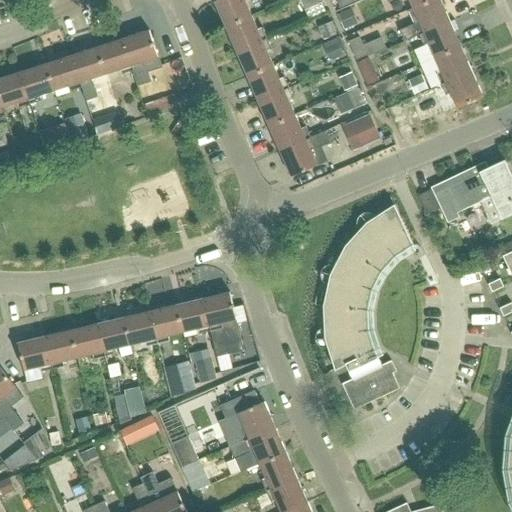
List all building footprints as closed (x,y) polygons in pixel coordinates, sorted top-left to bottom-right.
[(226,27),(252,15),(246,2),(250,0),(218,0),(215,1),(226,27)] [(300,0),(305,10),(323,2),(322,0),(300,0)] [(410,0),(414,8),(432,0),(386,0),(388,3),(394,0),(410,0)] [(441,0),(432,0),(414,8),(408,11),(414,25),(399,32),(404,42),(420,35),(451,22),(441,0)] [(237,52),(267,38),(263,27),(258,29),(252,15),(226,27),(237,52)] [(436,58),(462,46),(451,22),(420,35),(425,46),(430,44),(436,58)] [(123,39),(133,70),(133,71),(137,85),(150,81),(147,71),(161,67),(161,66),(160,62),(154,45),(155,45),(154,42),(153,42),(150,30),(123,39)] [(248,76),(274,65),(268,51),(272,49),(267,38),(237,52),(248,76)] [(122,74),(133,71),(133,70),(123,39),(97,47),(106,74),(120,69),(122,74)] [(442,85),(472,71),(462,46),(436,58),(442,71),(437,73),(442,85)] [(92,78),(106,74),(97,47),(71,55),(82,87),(93,83),(92,78)] [(70,91),(82,87),(71,55),(46,64),(55,91),(69,86),(70,91)] [(40,95),(55,91),(46,64),(20,72),(30,104),(42,100),(40,95)] [(258,101),(289,88),(284,77),(280,79),(274,65),(248,76),(258,101)] [(484,97),(472,71),(442,85),(447,96),(451,94),(458,108),(469,103),(470,103),(472,102),(484,97)] [(19,108),(30,104),(20,72),(0,78),(0,97),(3,107),(17,103),(19,108)] [(423,74),(409,81),(415,95),(429,89),(423,74)] [(269,126),(295,115),(289,101),(294,99),(289,88),(258,101),(269,126)] [(400,104),(388,109),(393,120),(401,117),(402,109),(400,104)] [(280,151),(311,137),(306,126),(301,128),(295,115),(269,126),(280,151)] [(359,147),(379,138),(370,118),(350,126),(359,147)] [(280,151),(291,176),(303,171),(303,172),(306,170),(327,161),(321,146),(330,142),(326,131),(311,137),(280,151)] [(511,214),(511,173),(505,160),(488,168),(485,162),(431,187),(448,223),(460,217),(457,212),(481,202),(491,224),(502,219),(511,214)] [(428,215),(440,209),(431,190),(418,196),(428,215)] [(382,365),(374,350),(368,330),(367,310),(372,289),(381,271),(395,256),(413,244),(395,204),(394,205),(367,222),(345,246),(331,274),(324,306),(325,338),(335,369),(336,370),(347,365),(353,379),(342,384),(354,409),(400,388),(393,373),(397,371),(392,361),(382,365)] [(511,275),(511,251),(503,256),(511,275)] [(492,292),(504,286),(500,278),(489,284),(492,292)] [(230,292),(203,298),(211,331),(217,355),(229,353),(227,344),(242,340),(237,321),(234,307),(234,304),(233,304),(230,292)] [(199,334),(211,331),(203,298),(177,304),(183,332),(198,329),(199,334)] [(504,316),(511,312),(511,303),(500,308),(504,316)] [(169,335),(183,332),(177,304),(150,311),(158,343),(170,340),(169,335)] [(234,307),(237,321),(247,319),(243,304),(234,307)] [(146,346),(158,343),(150,311),(124,317),(131,345),(145,341),(146,346)] [(116,348),(131,345),(124,317),(98,323),(106,356),(117,353),(116,348)] [(94,359),(106,356),(98,323),(71,330),(78,357),(93,354),(94,359)] [(64,361),(78,357),(71,330),(45,336),(53,368),(65,366),(64,361)] [(41,371),(53,368),(45,336),(18,342),(21,355),(21,358),(22,357),(25,370),(40,366),(41,371)] [(211,347),(191,352),(193,361),(197,360),(213,356),(211,347)] [(213,356),(197,360),(203,383),(219,378),(213,356)] [(0,406),(7,401),(4,397),(16,388),(8,377),(9,377),(7,375),(0,366),(0,406)] [(192,370),(168,376),(172,395),(197,389),(192,370)] [(142,387),(126,391),(132,417),(147,412),(142,387)] [(125,394),(114,396),(119,419),(130,416),(125,394)] [(245,440),(275,427),(264,401),(252,406),(250,407),(250,408),(244,395),(221,405),(227,419),(239,414),(244,427),(240,429),(245,440)] [(79,434),(92,431),(89,417),(76,420),(79,434)] [(260,463),(286,452),(275,427),(245,440),(230,446),(234,458),(249,451),(250,452),(254,449),(260,463)] [(43,430),(24,444),(36,460),(54,451),(43,430)] [(190,436),(171,444),(182,468),(200,459),(190,436)] [(134,451),(142,463),(153,456),(145,444),(134,451)] [(266,490),(297,477),(286,452),(260,463),(266,477),(261,479),(266,490)] [(143,483),(144,483),(150,497),(156,511),(187,511),(184,504),(183,502),(172,479),(159,485),(153,472),(141,477),(143,483)] [(281,511),(284,511),(308,502),(297,477),(266,490),(267,492),(271,502),(276,500),(281,511)] [(156,511),(150,497),(144,483),(143,483),(132,488),(141,507),(130,511),(156,511)] [(267,492),(254,497),(259,508),(272,503),(271,502),(267,492)] [(110,511),(105,500),(94,505),(96,511),(110,511)] [(284,511),(312,511),(308,502),(284,511)] [(411,511),(407,503),(387,511),(443,511),(441,504),(411,511)]
